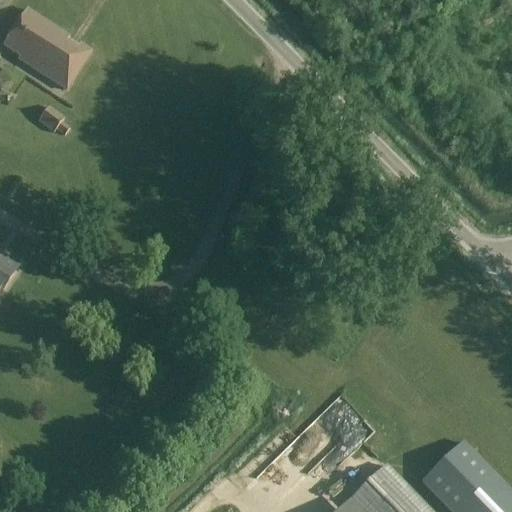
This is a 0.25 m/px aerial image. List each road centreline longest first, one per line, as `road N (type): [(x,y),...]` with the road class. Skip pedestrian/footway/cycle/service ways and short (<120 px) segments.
road 1 (track): [(44,245),(138,294),(183,280),(293,52)]
road 2 (unclassified): [(489,252),(241,0)]
